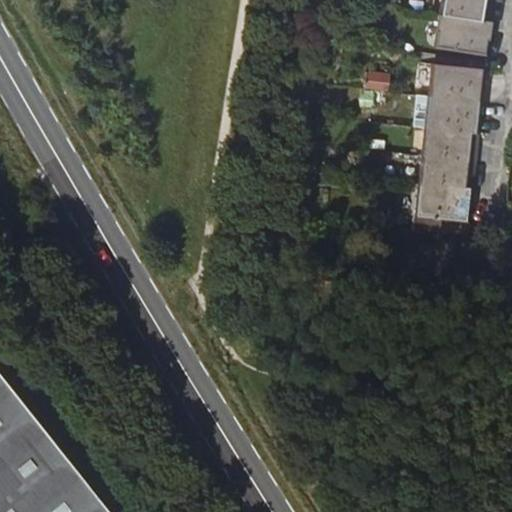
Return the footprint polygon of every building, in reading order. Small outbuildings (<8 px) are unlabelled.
[(442,0),(441,15),(485,22),(488,0),(442,0)] [(492,23),(485,22),(441,15),(435,47),(487,56),(492,23)] [(372,84),(385,85),(386,79),(387,80),(389,63),(375,61),(372,84)] [(481,103),(485,71),(433,66),(429,98),(481,103)] [(387,93),(361,90),(360,106),(385,109),(387,93)] [(479,125),(481,103),(429,98),(416,97),(413,128),(426,129),(478,135),(479,125)] [(475,163),(478,135),(426,129),(423,157),(475,163)] [(404,169),(404,155),(385,154),(385,168),(404,169)] [(420,183),(473,189),(475,163),(423,157),(420,183)] [(462,222),(470,223),(473,189),(420,183),(417,217),(462,222)] [(462,222),(417,217),(415,232),(461,237),(462,222)] [(0,511),(109,511),(0,373),(0,511)]
